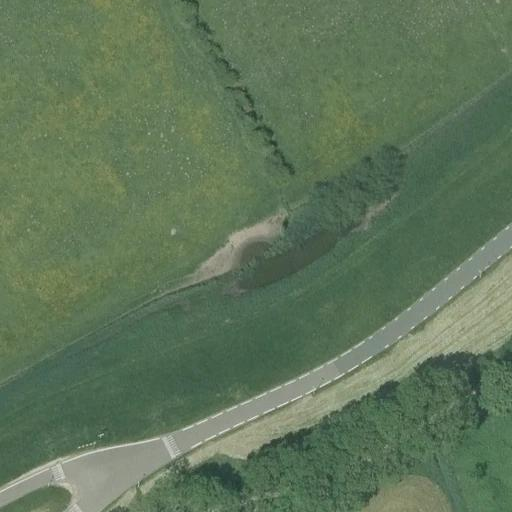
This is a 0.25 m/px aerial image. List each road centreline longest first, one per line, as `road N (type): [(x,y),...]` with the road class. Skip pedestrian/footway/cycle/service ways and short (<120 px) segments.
road 1 (unclassified): [(117,481),(335,373),(511,237)]
road 2 (unclassified): [(0,506),(67,469),(102,465),(117,481)]
